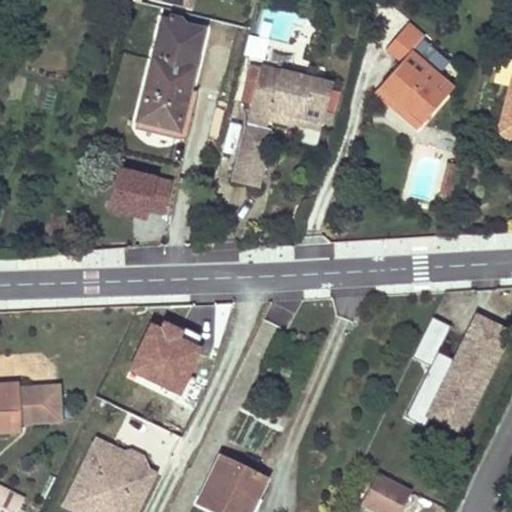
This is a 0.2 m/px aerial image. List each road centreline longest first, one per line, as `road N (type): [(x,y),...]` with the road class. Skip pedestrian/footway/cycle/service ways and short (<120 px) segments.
road 1 (residential): [(511,263),(0,285)]
road 2 (unknown): [(347,271),(329,344),(256,511)]
